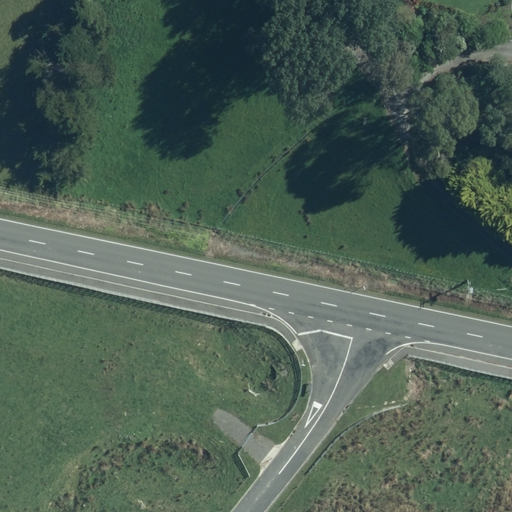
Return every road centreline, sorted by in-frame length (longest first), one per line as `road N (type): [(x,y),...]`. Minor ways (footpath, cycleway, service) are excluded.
road 1 (unclassified): [(0,234),(357,310)]
road 2 (residential): [(357,310),(326,401),(250,511)]
road 3 (unclassified): [(357,310),(511,343)]
